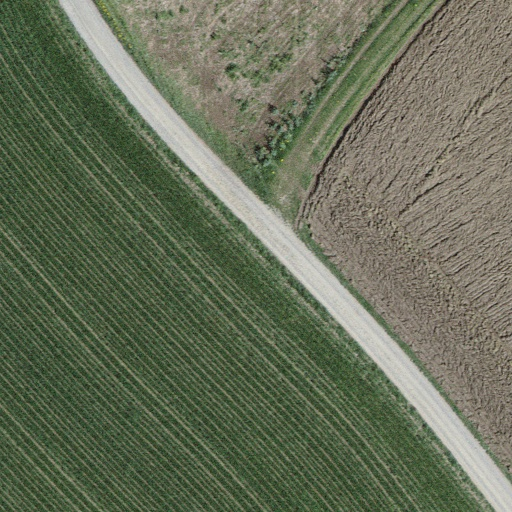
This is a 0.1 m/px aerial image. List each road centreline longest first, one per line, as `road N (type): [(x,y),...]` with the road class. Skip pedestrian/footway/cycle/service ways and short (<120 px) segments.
road 1 (track): [(504,511),(386,364),(161,125),(66,0)]
road 2 (track): [(415,0),(338,93),(297,164),(270,239)]
